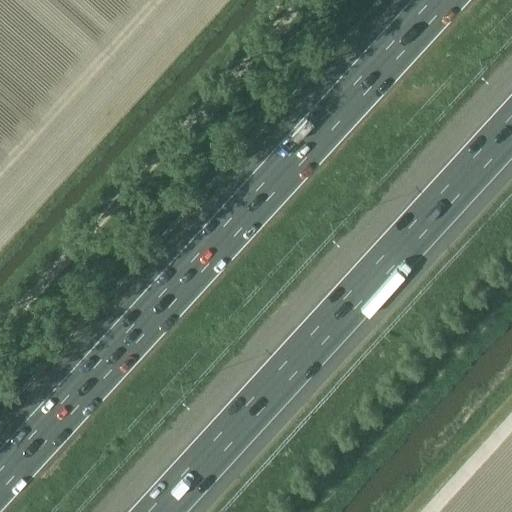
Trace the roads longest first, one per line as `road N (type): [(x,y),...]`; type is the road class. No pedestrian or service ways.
road 1 (motorway): [(440,0),(0,481)]
road 2 (motorway): [(160,511),(511,128)]
road 3 (track): [(0,327),(301,0)]
